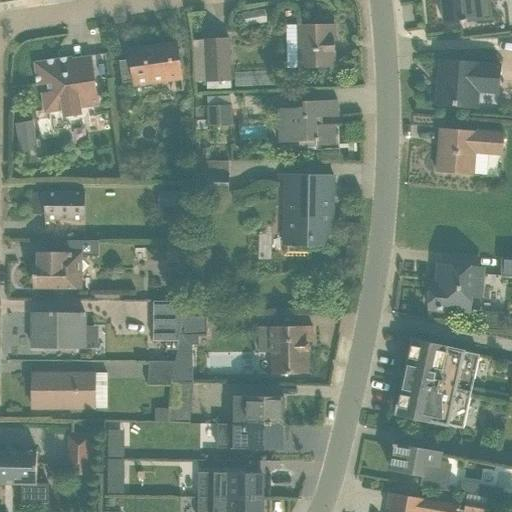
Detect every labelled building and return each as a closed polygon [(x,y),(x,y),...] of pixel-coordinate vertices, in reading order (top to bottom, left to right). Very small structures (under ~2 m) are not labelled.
[(441,0),(445,30),(483,26),(480,0),(441,0)] [(297,66),(334,65),(333,22),(296,22),(297,66)] [(225,33),(203,35),(207,88),(229,87),(225,33)] [(130,87),(182,79),(175,39),(124,47),(130,87)] [(42,113),(97,103),(88,52),(33,61),(42,113)] [(497,91),(499,59),(438,55),(435,104),(474,106),(475,90),(497,91)] [(277,145),(335,144),(335,97),(276,98),(277,145)] [(227,102),(208,105),(212,129),(231,125),(227,102)] [(23,116),(4,118),(7,148),(25,146),(23,116)] [(500,155),(501,130),(436,126),(433,169),(472,172),(473,153),(500,155)] [(240,156),(195,156),(195,184),(240,184),(240,156)] [(279,245),(332,245),(332,173),(279,173),(279,245)] [(132,205),(135,219),(150,216),(147,205),(167,201),(163,186),(146,190),(149,202),(132,205)] [(40,219),(84,219),(83,189),(39,190),(40,219)] [(173,240),(158,238),(156,258),(172,259),(173,240)] [(29,286),(79,286),(79,248),(30,247),(29,286)] [(511,254),(489,255),(489,271),(511,271),(511,254)] [(480,296),(483,262),(434,257),(432,281),(424,280),(421,311),(469,315),(471,295),(480,296)] [(141,296),(141,338),(165,338),(165,356),(196,356),(195,314),(178,314),(178,295),(141,296)] [(28,348),(86,347),(85,308),(27,309),(28,348)] [(258,372),(311,373),(311,323),(259,323),(258,372)] [(391,407),(460,424),(477,354),(408,337),(391,407)] [(159,380),(160,358),(140,357),(139,379),(159,380)] [(29,410),(92,410),(92,370),(29,369),(29,410)] [(143,404),(142,418),(180,420),(181,383),(162,382),(161,405),(143,404)] [(233,424),(284,425),(284,397),(234,396),(233,424)] [(283,441),(284,425),(233,424),(218,423),(218,448),(280,449),(280,441),(283,441)] [(56,468),(79,469),(81,430),(58,429),(56,468)] [(417,483),(443,488),(448,461),(437,459),(439,448),(387,440),(383,466),(419,472),(417,483)] [(0,481),(34,482),(35,448),(0,446),(0,481)] [(199,497),(265,498),(265,479),(258,479),(258,473),(200,472),(199,497)] [(454,511),(456,502),(387,490),(383,511),(454,511)] [(264,511),(265,498),(199,497),(198,511),(264,511)]
